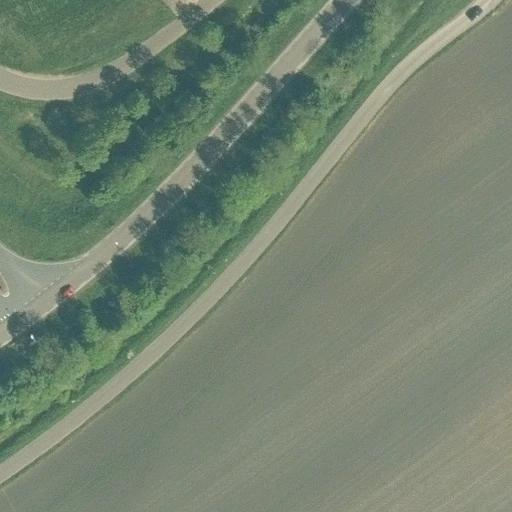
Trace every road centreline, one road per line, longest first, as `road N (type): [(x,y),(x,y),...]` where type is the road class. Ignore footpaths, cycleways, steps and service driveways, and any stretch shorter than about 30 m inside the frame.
road 1 (unclassified): [(0,465),(135,370),(294,204),(403,72),(490,0)]
road 2 (tertiary): [(25,321),(89,277),(157,214),(348,0)]
road 3 (unclassified): [(201,13),(104,81),(55,93),(0,77)]
